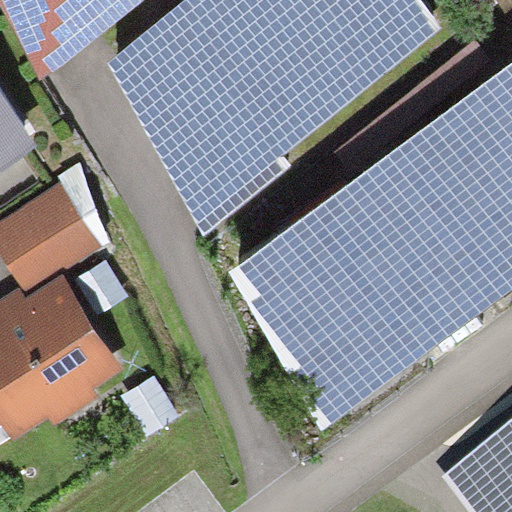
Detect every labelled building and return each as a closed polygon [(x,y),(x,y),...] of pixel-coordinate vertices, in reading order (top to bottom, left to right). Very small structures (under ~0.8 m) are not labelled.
[(12,0),(46,64),(125,0),(12,0)] [(424,0),(155,0),(116,33),(206,210),(439,26),(424,0)] [(511,35),(235,242),(327,413),(511,275),(511,35)] [(0,161),(33,139),(0,90),(0,161)] [(77,172),(0,222),(0,262),(21,295),(117,232),(77,172)] [(0,316),(0,431),(6,441),(114,370),(55,280),(0,316)] [(511,511),(511,438),(429,498),(439,511),(511,511)]
